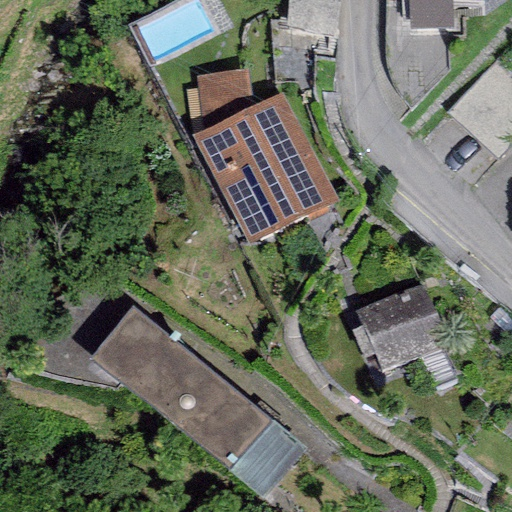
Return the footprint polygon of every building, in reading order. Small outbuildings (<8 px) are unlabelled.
[(301,0),(302,28),(345,27),(344,0),(301,0)] [(407,0),(410,29),(452,29),(452,1),(487,1),(486,0),(407,0)] [(511,81),(499,67),(456,106),(503,158),(511,150),(511,81)] [(248,246),(337,202),(282,92),(251,107),(246,70),(197,78),(204,131),(192,137),(248,246)] [(373,354),(380,371),(435,349),(428,333),(437,329),(419,287),(356,312),(362,327),(351,331),(362,359),(373,354)] [(271,420),(132,307),(90,358),(228,473),(271,420)] [(263,502),(307,450),(271,420),(228,473),(263,502)]
